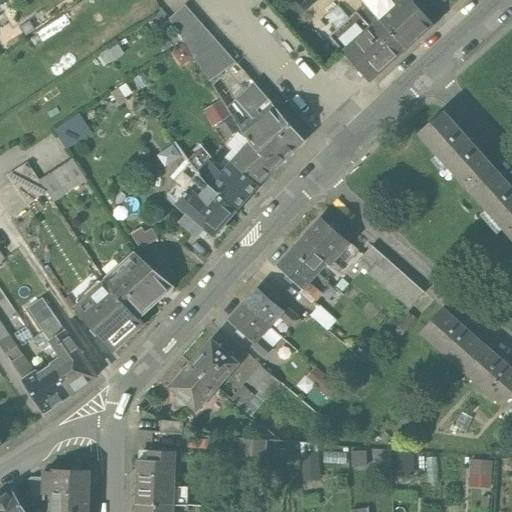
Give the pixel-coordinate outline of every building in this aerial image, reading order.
[(432,26),(409,0),(393,0),(391,2),(389,0),(361,0),(366,6),(379,20),(405,50),(432,26)] [(236,63),(185,5),(169,19),(208,79),(236,63)] [(370,27),(358,13),(331,37),(370,81),(405,50),(379,20),(370,27)] [(301,135),(254,84),(236,100),(252,118),(244,125),(247,128),(242,133),(248,142),(242,149),(267,176),(296,148),(294,141),(301,135)] [(470,192),(494,170),(442,112),(418,134),(470,192)] [(79,115),(56,131),(67,149),(91,133),(79,115)] [(231,116),(217,125),(225,138),(239,129),(231,116)] [(242,149),(220,174),(215,169),(204,182),(236,210),(257,185),(267,176),(242,149)] [(215,169),(199,150),(187,161),(197,176),(204,182),(215,169)] [(70,159),(38,182),(45,192),(52,203),(84,180),(70,159)] [(204,182),(197,176),(187,161),(171,178),(174,181),(177,184),(167,195),(177,204),(187,213),(179,222),(197,238),(205,229),(213,236),(215,233),(218,236),(226,227),(223,224),(236,210),(204,182)] [(25,162),(5,176),(24,205),(45,192),(38,182),(25,162)] [(511,238),(511,190),(494,170),(470,192),(511,238)] [(349,244),(319,217),(290,250),(316,274),(325,264),(337,274),(344,266),(336,259),(349,244)] [(424,293),(372,247),(356,264),(409,310),(424,293)] [(316,274),(290,250),(275,267),(302,290),(299,294),(310,304),(319,294),(311,288),(312,286),(309,283),(316,274)] [(138,256),(107,285),(138,319),(173,287),(138,256)] [(341,286),(337,282),(332,287),(342,296),(345,292),(340,287),(341,286)] [(107,285),(105,283),(74,310),(111,351),(142,324),(107,285)] [(284,311),(257,287),(242,305),(269,328),(277,319),(281,323),(283,321),(290,328),(298,318),(286,308),(284,311)] [(342,296),(332,287),(327,293),(337,302),(342,296)] [(74,348),(40,298),(25,308),(47,340),(48,339),(61,357),(50,365),(51,367),(70,395),(96,377),(75,347),(74,348)] [(269,328),(242,305),(229,320),(256,343),(252,347),(264,357),(271,349),(259,339),(269,328)] [(334,321),(318,308),(310,316),(326,330),(334,321)] [(461,371),(484,346),(442,310),(420,335),(461,371)] [(33,373),(9,337),(0,343),(0,347),(22,381),(33,373)] [(274,349),(288,361),(297,350),(283,338),(274,349)] [(239,364),(212,340),(190,365),(217,388),(239,364)] [(502,408),(511,396),(511,370),(484,346),(461,371),(502,408)] [(217,388),(190,365),(170,387),(197,411),(217,388)] [(51,367),(39,374),(37,371),(33,373),(22,381),(44,413),(70,395),(51,367)] [(279,384),(261,368),(248,384),(265,399),(279,384)] [(245,388),(233,402),(242,410),(255,396),(245,388)] [(184,419),(161,417),(159,433),(183,435),(184,419)] [(264,441),(240,439),(238,464),(263,466),(264,441)] [(305,480),(323,479),(320,446),(303,447),(305,480)] [(187,488),(173,488),(175,452),(149,451),(149,461),(137,461),(136,504),(173,506),(186,507),(187,488)] [(365,453),(351,453),(352,467),(366,467),(365,453)] [(87,511),(89,471),(52,470),(52,472),(43,472),(42,478),(42,493),(53,493),(52,511),(87,511)] [(42,478),(31,478),(28,480),(32,500),(43,498),(42,493),(42,478)] [(26,511),(12,490),(0,498),(0,511),(26,511)]
